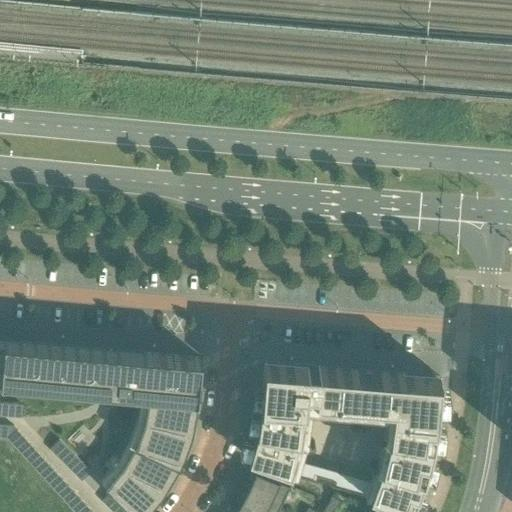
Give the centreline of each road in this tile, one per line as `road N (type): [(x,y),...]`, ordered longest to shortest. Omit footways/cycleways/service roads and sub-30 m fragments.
road 1 (secondary): [(511,164),(0,120)]
road 2 (secondary): [(0,168),(499,211)]
road 3 (unclassified): [(491,332),(233,308)]
road 4 (unclassified): [(233,308),(0,286)]
road 5 (residential): [(177,511),(203,479),(216,439),(233,308)]
road 6 (tertiary): [(491,332),(484,476)]
road 7 (tertiary): [(499,211),(491,332)]
